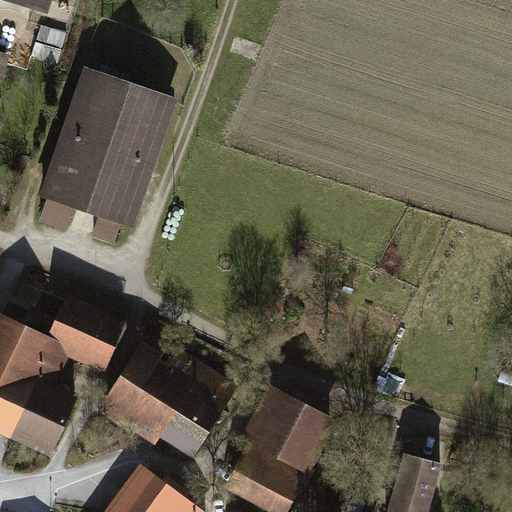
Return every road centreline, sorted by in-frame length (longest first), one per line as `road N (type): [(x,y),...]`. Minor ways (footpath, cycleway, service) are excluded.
road 1 (track): [(131,288),(235,0)]
road 2 (residential): [(0,236),(131,288),(256,362)]
road 3 (track): [(256,362),(394,418),(511,448)]
